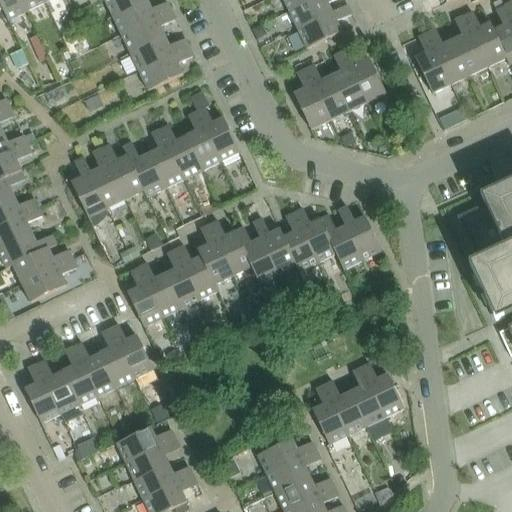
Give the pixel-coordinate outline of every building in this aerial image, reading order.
[(28,12),(22,0),(0,0),(0,3),(1,6),(9,22),(28,12)] [(47,3),(45,0),(22,0),(28,12),(47,3)] [(105,0),(114,17),(148,1),(147,0),(105,0)] [(284,0),(290,12),(315,0),(284,0)] [(329,4),(336,0),(315,0),(290,12),(299,31),(334,14),(333,13),(329,4)] [(148,1),(114,17),(123,36),(173,12),(168,3),(153,10),(148,1)] [(501,1),(493,5),(496,11),(497,10),(504,7),(501,1)] [(338,22),(354,15),(349,5),(333,13),(334,14),(299,31),(308,50),(343,33),(338,22)] [(508,58),(506,59),(509,65),(511,64),(511,19),(506,6),(504,7),(497,10),(504,26),(495,31),(508,58)] [(173,12),(123,36),(131,54),(166,38),(161,28),(177,20),(173,12)] [(465,17),(489,67),(506,59),(508,58),(495,31),(491,23),(481,28),(474,13),(465,17)] [(454,41),(471,76),(489,67),(465,17),(457,20),(464,36),(454,41)] [(262,27),(252,31),(257,42),(263,39),(265,33),(262,27)] [(428,34),(452,85),(471,76),(454,41),(444,45),(437,30),(428,34)] [(433,94),(452,85),(428,34),(420,38),(427,54),(417,59),(433,94)] [(166,38),(131,54),(140,73),(191,49),(186,39),(171,47),(166,38)] [(344,52),(369,103),(388,94),(371,59),(360,64),(352,48),(344,52)] [(195,57),(191,49),(140,73),(149,92),(184,75),(179,64),(195,57)] [(43,50),(36,53),(41,64),(48,61),(43,50)] [(333,77),(350,112),(369,103),(344,52),(335,56),(342,72),(333,77)] [(22,54),(12,58),(18,71),(28,66),(22,54)] [(77,61),(70,65),(74,72),(80,69),(77,61)] [(306,70),(331,121),(350,112),(333,77),(323,82),(315,66),(306,70)] [(312,131),(313,130),(331,121),(306,70),(298,74),(306,90),(295,95),(312,131)] [(198,112),(197,113),(222,163),(241,154),(224,119),(214,124),(206,109),(209,107),(203,94),(192,100),(198,112)] [(98,97),(85,103),(90,114),(103,108),(98,97)] [(0,113),(12,108),(7,100),(0,103),(0,113)] [(0,113),(0,136),(5,134),(0,125),(16,117),(12,108),(0,113)] [(463,110),(451,115),(457,126),(468,121),(463,110)] [(203,172),(222,163),(197,113),(189,117),(197,132),(187,137),(203,172)] [(203,172),(187,137),(177,142),(170,126),(161,131),(185,181),(203,172)] [(185,181),(161,131),(153,134),(160,150),(150,155),(167,190),(185,181)] [(32,133),(25,137),(30,145),(36,142),(32,133)] [(5,134),(0,136),(0,159),(30,145),(25,137),(10,144),(5,134)] [(133,144),(127,147),(124,148),(127,157),(128,156),(144,192),(148,199),(167,190),(150,155),(140,160),(133,144)] [(0,182),(23,171),(18,162),(34,154),(30,145),(0,159),(0,182)] [(128,156),(127,157),(118,161),(111,145),(102,150),(126,201),(144,192),(128,156)] [(101,169),(92,174),(108,210),(126,201),(102,150),(93,154),(101,169)] [(109,213),(108,210),(92,174),(84,158),(75,163),(82,178),(72,183),(94,229),(95,228),(98,225),(104,220),(106,217),(109,213)] [(0,205),(16,198),(11,188),(27,180),(23,171),(0,182),(0,205)] [(511,328),(499,334),(511,359),(511,358),(511,182),(494,191),(497,199),(457,218),(477,262),(480,266),(484,275),(475,279),(490,310),(498,306),(503,318),(504,320),(511,316),(511,328)] [(0,227),(40,209),(36,200),(20,207),(16,198),(0,205),(0,227)] [(383,252),(366,218),(356,223),(349,207),(339,212),(347,228),(363,262),(383,252)] [(0,250),(33,235),(29,225),(44,218),(40,209),(0,227),(0,250)] [(337,255),(321,221),(312,225),(304,209),(295,214),(319,264),(337,255)] [(319,264),(295,214),(287,218),(294,233),(285,238),(284,239),(297,266),(300,273),(319,264)] [(363,262),(347,228),(338,232),(330,216),(321,221),(337,255),(345,271),(363,262)] [(284,239),(285,238),(282,230),(271,235),(263,220),(254,224),(262,240),(279,275),(297,266),(284,239)] [(253,268),(236,233),(226,237),(219,222),(208,227),(233,278),(253,268)] [(198,251),(202,258),(203,258),(217,285),(233,278),(208,227),(201,230),(209,246),(198,251)] [(260,284),(279,275),(262,240),(252,244),(245,228),(236,233),(253,268),(260,284)] [(33,235),(0,250),(0,253),(8,270),(14,267),(50,250),(58,246),(54,237),(38,244),(33,235)] [(157,235),(146,240),(151,252),(162,247),(157,235)] [(220,292),(217,285),(203,258),(202,258),(193,263),(185,247),(174,252),(198,302),(220,292)] [(135,248),(128,251),(132,261),(140,258),(135,248)] [(50,250),(14,267),(23,285),(75,261),(70,252),(54,259),(50,250)] [(128,251),(120,255),(125,265),(132,261),(128,251)] [(198,302),(174,252),(168,255),(176,271),(164,277),(181,311),(198,302)] [(79,269),(75,261),(23,285),(32,304),(68,287),(63,277),(79,269)] [(181,311),(164,277),(156,280),(149,265),(139,270),(163,319),(181,311)] [(163,319),(139,270),(131,273),(139,289),(129,294),(145,328),(163,319)] [(155,371),(139,337),(128,342),(121,326),(112,330),(136,380),(155,371)] [(136,380),(112,330),(103,335),(111,350),(101,355),(118,389),(136,380)] [(75,348),(99,398),(118,389),(101,355),(91,360),(83,344),(75,348)] [(64,373),(80,407),(99,398),(75,348),(66,352),(74,368),(64,373)] [(176,351),(166,356),(170,364),(180,359),(176,351)] [(38,366),(62,416),(80,407),(64,373),(54,377),(46,362),(38,366)] [(379,381),(371,365),(363,369),(387,419),(406,410),(389,375),(379,381)] [(26,391),(43,425),(62,416),(38,366),(29,370),(37,386),(26,391)] [(352,394),(368,428),(387,419),(363,369),(354,373),(362,389),(352,394)] [(326,387),(350,437),(368,428),(352,394),(342,398),(335,383),(326,387)] [(315,412),(331,446),(350,437),(326,387),(318,391),(325,407),(315,412)] [(164,404),(151,409),(157,423),(170,417),(164,404)] [(127,464),(177,440),(173,432),(157,439),(152,429),(118,445),(127,464)] [(78,446),(84,459),(100,451),(94,438),(78,446)] [(166,456),(181,449),(177,440),(127,464),(136,483),(171,466),(166,456)] [(267,476),(317,451),(313,443),(298,451),(293,440),(258,457),(267,476)] [(306,468),(322,461),(317,451),(267,476),(276,494),(311,477),(306,468)] [(195,477),(191,468),(175,476),(171,466),(136,483),(145,501),(195,477)] [(200,486),(196,478),(195,477),(145,501),(150,511),(170,511),(174,510),(185,505),(189,503),(184,493),(200,486)] [(285,511),(287,511),(335,488),(331,480),(316,488),(311,477),(276,494),(285,511)] [(327,511),(324,505),(340,497),(335,488),(287,511),(327,511)]
